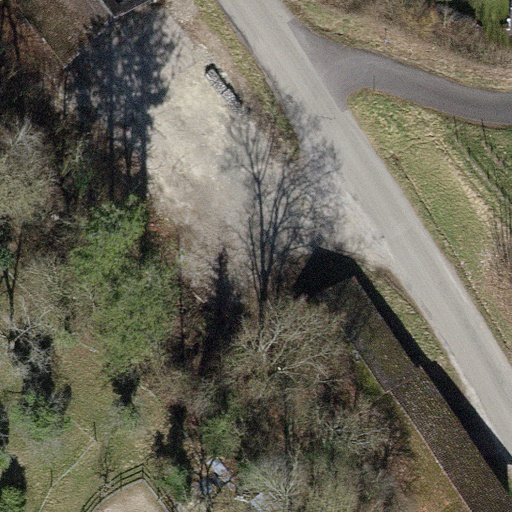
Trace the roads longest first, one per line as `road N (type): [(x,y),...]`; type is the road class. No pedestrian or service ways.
road 1 (residential): [(256,15),(447,289),(511,399)]
road 2 (residential): [(511,94),(378,76),(256,15)]
